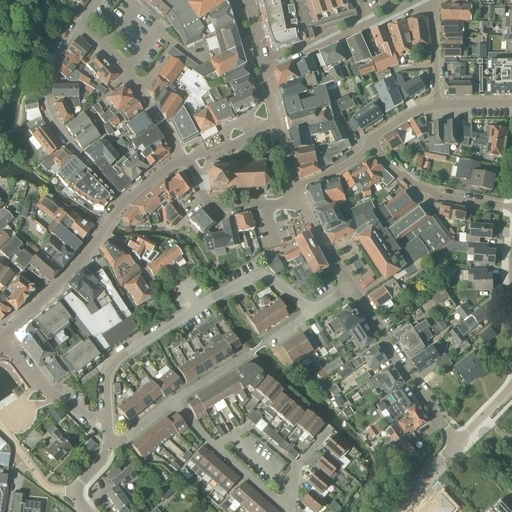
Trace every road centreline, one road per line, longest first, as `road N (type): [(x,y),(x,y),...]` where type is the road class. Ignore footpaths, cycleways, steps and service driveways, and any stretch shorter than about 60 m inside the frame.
road 1 (residential): [(107,419),(115,364),(254,275),(274,278),(312,314)]
road 2 (residential): [(123,203),(49,115),(49,67),(78,23)]
road 3 (residential): [(349,288),(458,445)]
road 4 (residential): [(264,73),(415,0)]
road 5 (residential): [(511,208),(419,191),(373,138)]
road 6 (residential): [(294,194),(277,204),(211,205),(184,159)]
road 7 (residential): [(107,419),(37,383),(4,337)]
road 8 (residential): [(264,73),(294,194)]
